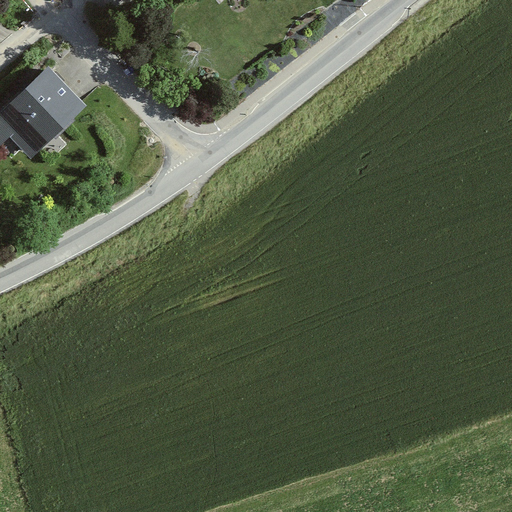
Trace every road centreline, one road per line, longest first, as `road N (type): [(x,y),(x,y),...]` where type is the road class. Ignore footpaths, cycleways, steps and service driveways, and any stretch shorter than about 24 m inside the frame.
road 1 (tertiary): [(408,0),(200,163)]
road 2 (tertiary): [(200,163),(116,221),(0,282)]
road 3 (residential): [(57,13),(200,163)]
